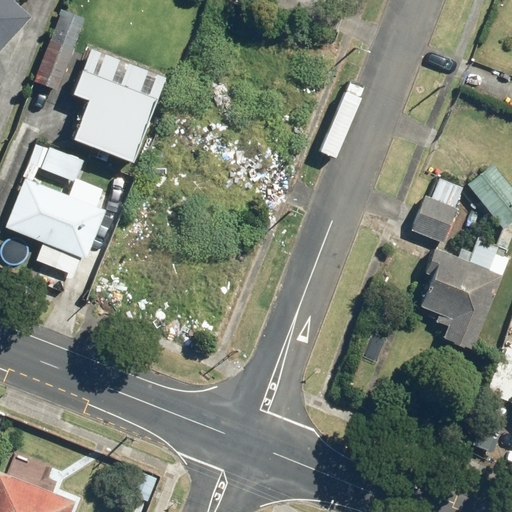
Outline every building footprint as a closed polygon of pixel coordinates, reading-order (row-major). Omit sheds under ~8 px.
[(0,0),(0,50),(27,21),(4,0),(0,0)] [(83,20),(57,11),(30,84),(56,93),(83,20)] [(165,71),(87,43),(68,97),(83,102),(68,143),(132,165),(165,71)] [(222,112),(177,94),(153,156),(198,173),(222,112)] [(83,162),(44,148),(35,173),(74,186),(83,162)] [(511,191),(489,162),(462,182),(497,227),(508,218),(511,223),(511,191)] [(437,245),(457,186),(435,178),(428,198),(420,195),(406,234),(437,245)] [(186,188),(164,180),(141,241),(168,251),(171,245),(190,252),(192,249),(222,261),(245,202),(189,180),(186,188)] [(103,212),(21,181),(2,231),(39,244),(33,260),(73,275),(79,260),(85,262),(103,212)] [(466,263),(427,248),(421,265),(431,269),(416,308),(434,316),(431,323),(440,327),(436,336),(470,349),(506,254),(475,241),(466,263)] [(55,479),(49,477),(52,467),(11,453),(5,473),(0,471),(0,511),(66,511),(72,497),(51,490),(55,479)]
